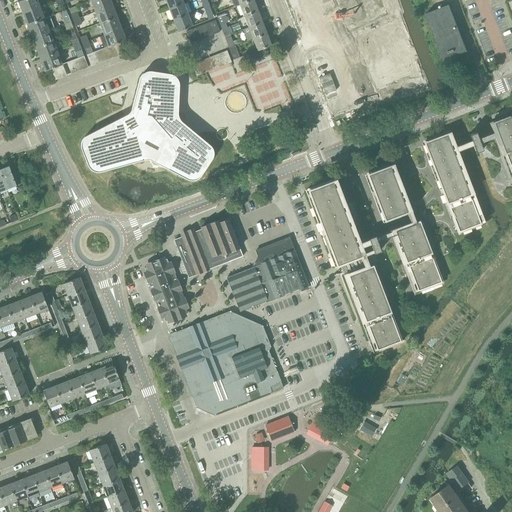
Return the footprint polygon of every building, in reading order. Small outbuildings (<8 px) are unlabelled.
[(36,0),(23,0),(18,2),(22,14),(39,7),(36,0)] [(95,13),(112,6),(109,0),(93,0),(91,1),(95,13)] [(165,0),(169,9),(183,4),(181,0),(165,0)] [(244,17),(258,11),(253,0),(240,5),(244,17)] [(380,0),(337,0),(350,28),(386,12),(380,0)] [(174,21),(188,16),(183,4),(169,9),(174,21)] [(444,61),(467,52),(449,5),(426,14),(444,61)] [(77,6),(69,9),(73,19),(79,17),(77,12),(79,12),(77,6)] [(99,24),(117,18),(112,6),(95,13),(99,24)] [(209,6),(204,8),(208,17),(213,15),(209,6)] [(39,7),(22,14),(27,25),(44,19),(39,7)] [(248,28),(262,23),(258,11),(244,17),(248,27),(248,28)] [(44,19),(27,25),(31,37),(48,30),(54,27),(50,16),(44,19)] [(65,24),(71,21),(68,16),(62,18),(65,24)] [(188,16),(174,21),(178,32),(192,27),(188,16)] [(79,17),(73,19),(76,26),(82,24),(79,17)] [(104,36),(121,29),(117,18),(99,24),(104,36)] [(71,21),(65,24),(67,30),(73,27),(71,21)] [(209,24),(213,35),(220,33),(215,22),(209,24)] [(247,41),(253,39),(267,34),(262,23),(248,28),(248,27),(242,30),(247,41)] [(396,23),(358,38),(377,86),(415,71),(396,23)] [(203,26),(208,38),(213,35),(209,24),(203,26)] [(224,24),(220,26),(225,37),(231,35),(226,24),(224,24)] [(198,28),(202,40),(208,38),(203,26),(198,28)] [(196,42),(202,40),(198,28),(192,30),(196,42)] [(114,45),(120,43),(126,41),(121,29),(104,36),(108,47),(109,47),(114,45)] [(48,30),(31,37),(36,48),(53,42),(48,30)] [(190,44),(196,42),(192,30),(186,33),(190,44)] [(267,34),(253,39),(257,51),(271,46),(267,34)] [(82,43),(88,41),(86,35),(80,38),(82,43)] [(231,35),(225,37),(228,46),(229,49),(235,46),(231,35)] [(77,39),(71,41),(73,47),(80,45),(77,39)] [(88,41),(82,43),(85,50),(91,47),(88,41)] [(53,42),(36,48),(40,60),(57,53),(53,42)] [(114,45),(118,56),(124,54),(120,43),(114,45)] [(80,45),(73,47),(76,53),(78,58),(84,56),(82,50),(80,45)] [(113,58),(118,56),(114,45),(109,47),(113,58)] [(235,46),(229,49),(234,60),(240,58),(235,46)] [(113,58),(109,47),(108,47),(103,49),(107,60),(113,58)] [(102,62),(107,60),(103,49),(97,51),(102,62)] [(96,64),(102,62),(97,51),(92,53),(96,64)] [(221,54),(225,65),(231,63),(227,51),(221,54)] [(57,53),(40,60),(44,71),(50,69),(56,67),(61,65),(57,53)] [(91,66),(96,64),(92,53),(87,55),(91,66)] [(220,68),(225,65),(221,54),(215,56),(220,68)] [(84,56),(78,58),(82,70),(88,68),(84,56)] [(214,70),(220,68),(215,56),(209,58),(214,70)] [(78,58),(72,60),(77,72),(82,70),(78,58)] [(208,72),(214,70),(209,58),(203,60),(208,72)] [(72,60),(67,62),(71,74),(77,72),(72,60)] [(202,75),(208,72),(203,60),(198,63),(202,75)] [(67,62),(61,65),(66,76),(71,74),(67,62)] [(197,77),(202,75),(198,63),(192,65),(197,77)] [(61,65),(56,67),(60,78),(66,76),(61,65)] [(56,67),(50,69),(55,80),(60,78),(56,67)] [(130,113),(82,139),(81,146),(85,158),(90,170),(96,172),(140,161),(146,160),(151,160),(158,163),(187,179),(193,180),(200,178),(213,158),(214,151),(210,146),(178,119),(179,87),(178,80),(174,75),(161,73),(146,71),(143,74),(140,77),(130,113)] [(511,115),(493,123),(511,172),(511,115)] [(476,132),(469,134),(476,152),(483,150),(476,132)] [(446,135),(425,143),(459,231),(480,223),(471,199),(469,194),(446,135)] [(8,166),(0,169),(0,173),(6,190),(16,186),(8,166)] [(390,167),(368,175),(385,220),(407,212),(390,167)] [(306,192),(334,267),(344,264),(348,275),(345,276),(373,351),(403,339),(371,254),(381,251),(375,235),(368,238),(366,233),(364,234),(357,237),(336,180),(306,192)] [(242,256),(228,219),(219,223),(218,220),(200,228),(201,230),(174,241),(188,278),(209,269),(208,267),(223,261),(224,263),(242,256)] [(419,222),(395,231),(418,291),(441,282),(419,222)] [(247,269),(228,276),(228,277),(239,307),(241,311),(258,305),(298,289),(308,285),(295,250),(290,238),(255,251),(258,258),(257,258),(252,266),(252,267),(247,269)] [(187,313),(180,296),(166,259),(144,268),(165,322),(187,313)] [(67,296),(84,290),(79,278),(63,284),(67,296)] [(72,308),(89,301),(84,290),(67,296),(72,308)] [(30,297),(37,313),(48,309),(42,292),(30,297)] [(25,318),(37,313),(30,297),(18,302),(25,318)] [(76,319),(93,313),(89,301),(72,308),(76,319)] [(7,306),(13,322),(25,318),(18,302),(7,306)] [(0,308),(0,322),(2,327),(13,322),(7,306),(0,308)] [(230,312),(169,335),(197,407),(216,417),(283,390),(268,350),(270,346),(261,326),(230,312)] [(81,331),(98,325),(93,313),(76,319),(81,331)] [(85,342),(102,336),(98,325),(81,331),(85,342)] [(102,336),(85,342),(90,354),(107,348),(102,336)] [(0,365),(15,360),(11,348),(0,352),(0,365)] [(0,369),(3,378),(20,371),(15,360),(0,365),(0,369)] [(113,364),(101,368),(108,385),(110,390),(121,385),(119,380),(113,364)] [(101,368),(90,373),(96,389),(108,385),(101,368)] [(3,378),(8,389),(24,383),(20,371),(3,378)] [(90,373),(78,377),(84,394),(96,389),(90,373)] [(78,377),(66,382),(73,398),(84,394),(78,377)] [(66,382),(54,386),(61,403),(73,398),(66,382)] [(24,383),(8,389),(12,401),(29,395),(24,383)] [(54,386),(43,391),(49,408),(61,403),(54,386)] [(122,394),(113,397),(114,402),(124,398),(122,394)] [(66,415),(57,419),(59,423),(67,420),(66,415)] [(288,415),(265,425),(269,433),(286,426),(289,434),(295,432),(288,415)] [(314,419),(306,434),(327,445),(335,430),(314,419)] [(19,425),(25,439),(37,434),(31,421),(19,425)] [(362,423),(358,430),(368,436),(372,429),(362,423)] [(12,443),(25,439),(19,425),(7,430),(12,443)] [(0,432),(0,445),(1,448),(12,443),(7,430),(0,432)] [(94,462),(110,456),(105,444),(89,450),(94,462)] [(268,447),(251,447),(251,470),(268,470),(268,447)] [(98,474),(114,467),(110,456),(94,462),(98,474)] [(76,458),(71,460),(75,470),(79,468),(76,458)] [(55,467),(62,483),(74,479),(67,462),(55,467)] [(447,473),(454,484),(458,489),(469,482),(457,466),(447,473)] [(50,488),(62,483),(55,467),(44,471),(50,488)] [(103,485),(119,479),(114,467),(98,474),(103,485)] [(39,492),(50,488),(44,471),(32,476),(39,492)] [(27,497),(39,492),(32,476),(21,480),(27,497)] [(107,497),(124,491),(119,479),(103,485),(107,497)] [(16,501),(27,497),(21,480),(9,485),(16,501)] [(0,494),(4,506),(16,501),(9,485),(0,488),(0,494)] [(454,495),(447,486),(431,498),(436,505),(437,505),(442,511),(465,511),(458,501),(460,500),(456,494),(454,495)] [(112,508),(128,502),(124,491),(107,497),(112,508)] [(76,493),(67,496),(68,501),(78,497),(76,493)] [(132,511),(128,502),(112,508),(113,511),(132,511)]
